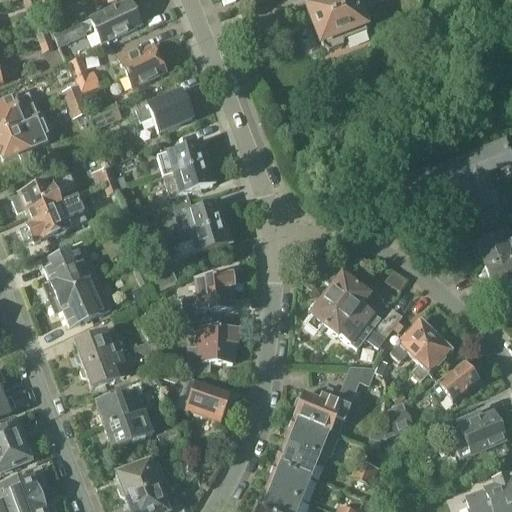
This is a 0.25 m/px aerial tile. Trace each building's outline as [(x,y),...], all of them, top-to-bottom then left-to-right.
[(34,0),(23,4),(26,13),(37,8),(34,0)] [(359,12),(388,0),(323,0),(320,1),(321,4),(308,10),(324,51),(326,50),(329,53),(343,48),(344,43),(367,34),(359,12)] [(126,35),(140,28),(129,3),(89,22),(80,26),(79,26),(52,39),(58,50),(85,37),(84,36),(90,33),(89,29),(92,28),(100,47),(114,40),(115,41),(126,35)] [(33,30),(39,48),(51,44),(44,26),(33,30)] [(51,44),(39,48),(42,56),(53,52),(51,44)] [(132,91),(164,76),(152,50),(138,56),(135,51),(117,59),(121,67),(111,72),(116,82),(126,77),(132,91)] [(80,60),(68,65),(81,97),(99,90),(93,75),(87,77),(80,60)] [(61,95),(65,105),(81,97),(77,88),(61,95)] [(158,135),(191,121),(181,95),(135,114),(140,125),(152,120),(158,135)] [(81,97),(65,105),(72,122),(88,116),(81,97)] [(0,137),(22,128),(21,125),(16,113),(21,111),(16,98),(0,104),(0,137)] [(116,110),(91,121),(96,133),(121,122),(116,110)] [(36,118),(21,125),(22,128),(0,137),(0,161),(1,164),(18,157),(21,164),(33,159),(30,151),(47,144),(44,136),(50,134),(46,124),(40,126),(36,118)] [(485,173),(511,162),(504,143),(433,170),(432,169),(395,184),(406,214),(467,191),(475,211),(497,203),(485,173)] [(163,179),(206,166),(205,165),(207,162),(205,156),(202,154),(200,146),(166,156),(157,159),(163,179)] [(206,166),(163,179),(169,200),(178,198),(212,188),(210,180),(212,177),(210,170),(207,169),(206,166)] [(104,185),(113,181),(109,170),(98,174),(103,188),(104,187),(104,185)] [(29,220),(31,219),(76,199),(75,197),(76,196),(75,192),(68,176),(49,184),(44,181),(38,184),(37,189),(19,197),(20,199),(12,202),(18,215),(25,212),(29,220)] [(119,194),(113,181),(104,185),(104,187),(103,188),(107,199),(119,194)] [(78,198),(76,199),(31,219),(29,220),(31,225),(28,227),(29,229),(21,232),(27,245),(34,242),(35,245),(55,236),(59,239),(66,236),(68,231),(86,223),(82,215),(89,212),(85,201),(80,203),(78,198)] [(142,219),(137,202),(124,206),(130,222),(137,220),(142,219)] [(175,218),(181,239),(224,226),(223,224),(225,221),(223,215),(220,213),(218,205),(183,215),(184,216),(175,218)] [(145,219),(131,223),(138,243),(152,238),(145,219)] [(224,226),(181,239),(183,248),(177,250),(180,262),(196,257),(196,258),(230,247),(228,239),(230,236),(228,230),(225,228),(224,226)] [(482,262),(485,270),(511,260),(511,247),(507,235),(476,246),(476,247),(474,251),(477,260),(482,262)] [(42,288),(48,302),(96,281),(82,249),(41,266),(49,284),(42,288)] [(511,260),(485,270),(484,270),(484,271),(483,271),(480,276),(484,285),(489,287),(494,299),(504,296),(504,297),(511,293),(511,260)] [(171,272),(152,280),(157,292),(176,284),(171,272)] [(327,296),(385,342),(402,319),(392,312),(384,323),(379,322),(373,317),(373,316),(362,307),(369,298),(367,296),(366,292),(362,290),(358,289),(342,277),(341,279),(333,273),(325,283),(332,289),(327,296)] [(197,299),(180,301),(184,328),(211,324),(209,314),(233,311),(230,291),(232,289),(231,277),(195,282),(197,299)] [(110,313),(96,281),(48,302),(54,317),(62,314),(69,330),(110,313)] [(150,285),(131,294),(136,305),(155,296),(150,285)] [(385,342),(327,296),(320,305),(316,307),(313,310),(312,314),(310,317),(312,318),(306,326),(317,334),(322,326),(337,338),(338,337),(357,352),(364,342),(378,351),(385,342)] [(115,329),(138,318),(133,308),(110,319),(115,329)] [(171,329),(168,314),(143,318),(145,333),(171,329)] [(412,362),(434,338),(433,338),(433,334),(429,330),(425,329),(419,324),(397,347),(398,348),(390,356),(399,365),(407,357),(412,362)] [(81,369),(114,357),(121,354),(113,331),(72,346),(77,357),(74,360),(76,366),(80,367),(81,369)] [(209,377),(209,366),(232,367),(233,347),(236,347),(237,332),(200,332),(199,352),(188,352),(187,373),(199,374),(199,376),(209,377)] [(434,338),(412,362),(418,367),(410,376),(419,385),(428,376),(428,377),(451,354),(445,349),(444,345),(440,341),(436,340),(434,338)] [(152,357),(147,345),(135,350),(137,355),(146,359),(152,357)] [(114,357),(81,369),(82,371),(79,374),(82,381),(86,381),(90,392),(130,376),(125,364),(118,367),(114,357)] [(381,379),(386,366),(379,363),(374,376),(381,379)] [(139,380),(154,375),(151,365),(135,370),(139,380)] [(452,406),(477,386),(474,382),(476,380),(468,370),(466,372),(462,367),(445,382),(444,381),(436,387),(437,388),(428,395),(436,406),(446,398),(452,406)] [(158,380),(176,386),(180,375),(162,369),(158,380)] [(296,418),(294,421),(338,439),(359,386),(368,389),(375,372),(365,372),(365,371),(351,370),(337,405),(322,399),(320,404),(304,398),(303,400),(296,403),(293,412),(296,418)] [(229,397),(196,386),(186,382),(176,410),(188,414),(201,419),(202,416),(220,422),(221,419),(224,418),(226,412),(225,408),(229,397)] [(104,430),(144,415),(135,393),(126,396),(126,394),(114,398),(115,399),(95,406),(104,430)] [(404,400),(398,393),(390,400),(396,407),(404,400)] [(0,421),(9,418),(8,415),(15,412),(10,401),(3,404),(1,398),(0,397),(0,421)] [(412,430),(401,405),(386,413),(386,422),(385,443),(412,430)] [(458,429),(447,434),(458,462),(469,457),(469,458),(504,443),(494,415),(483,420),(480,414),(456,424),(458,429)] [(144,415),(104,430),(112,452),(131,445),(132,446),(143,443),(143,441),(152,438),(144,415)] [(290,432),(285,444),(327,461),(329,461),(338,439),(294,421),(294,423),(291,424),(289,430),(290,432)] [(0,451),(21,443),(18,433),(21,430),(19,424),(14,424),(13,422),(0,427),(0,451)] [(156,439),(161,451),(181,444),(177,431),(156,439)] [(21,443),(0,451),(0,476),(30,464),(29,462),(32,459),(30,454),(26,454),(21,443)] [(278,463),(276,467),(312,481),(317,468),(324,470),(327,461),(285,444),(281,454),(279,455),(277,460),(278,463)] [(389,460),(402,454),(398,445),(384,450),(389,460)] [(179,471),(182,479),(192,469),(189,462),(179,471)] [(124,500),(125,502),(166,487),(158,466),(151,469),(149,463),(115,476),(119,487),(117,491),(120,499),(124,500)] [(356,464),(353,471),(374,479),(377,472),(356,464)] [(272,478),(267,489),(302,504),(312,481),(276,467),(275,469),(273,470),(270,476),(272,478)] [(196,478),(192,469),(182,479),(186,487),(196,478)] [(374,479),(353,471),(350,480),(371,488),(374,479)] [(0,505),(0,511),(8,511),(41,500),(38,491),(37,491),(37,490),(45,488),(40,476),(33,479),(32,476),(0,488),(0,496),(3,504),(0,505)] [(511,511),(511,482),(508,484),(506,478),(493,483),(495,489),(473,497),(478,511),(511,511)] [(166,487),(125,502),(128,511),(172,511),(175,511),(166,487)] [(259,509),(258,511),(298,511),(302,504),(267,489),(263,500),(260,501),(258,506),(259,509)] [(41,500),(8,511),(53,511),(52,507),(44,510),(44,509),(41,500)]
